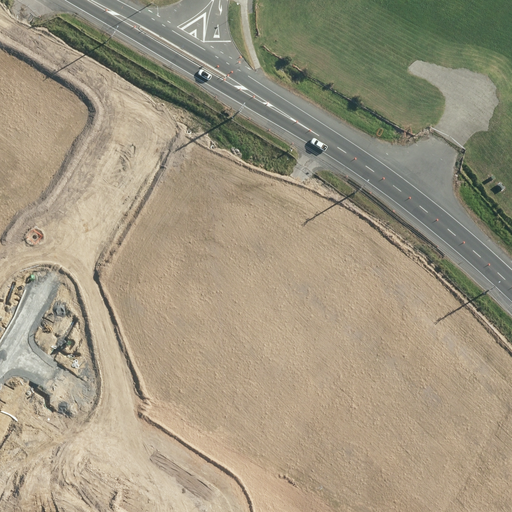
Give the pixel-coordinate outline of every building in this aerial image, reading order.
[(39,113),(1,93),(0,94),(0,112),(31,128),(39,113)] [(63,187),(97,206),(138,230),(181,254),(224,278),(230,267),(237,271),(247,253),(239,249),(247,234),(164,187),(168,180),(131,159),(127,166),(43,118),(20,157),(27,161),(19,176),(29,182),(38,168),(65,183),(63,187)] [(12,150),(0,144),(0,173),(1,173),(12,150)] [(66,261),(97,206),(63,187),(32,242),(66,261)] [(114,272),(138,230),(97,206),(66,261),(58,274),(71,281),(66,290),(81,298),(85,290),(99,298),(114,272)] [(138,230),(114,272),(157,296),(181,254),(138,230)] [(8,335),(0,331),(0,372),(11,349),(3,346),(8,335)]
